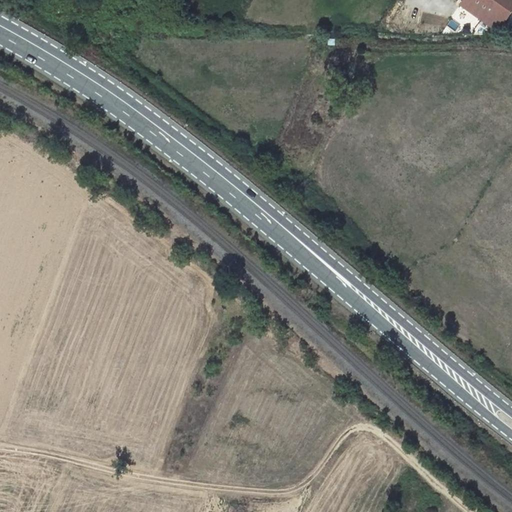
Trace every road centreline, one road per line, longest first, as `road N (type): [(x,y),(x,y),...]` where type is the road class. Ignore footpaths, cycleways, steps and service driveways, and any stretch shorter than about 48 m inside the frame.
road 1 (track): [(469,511),(362,423),(347,430),(301,489),(284,496),(115,479),(0,446)]
road 2 (primary): [(0,25),(165,131),(404,331)]
road 3 (primary): [(404,331),(511,432)]
road 4 (primary): [(511,412),(404,331)]
